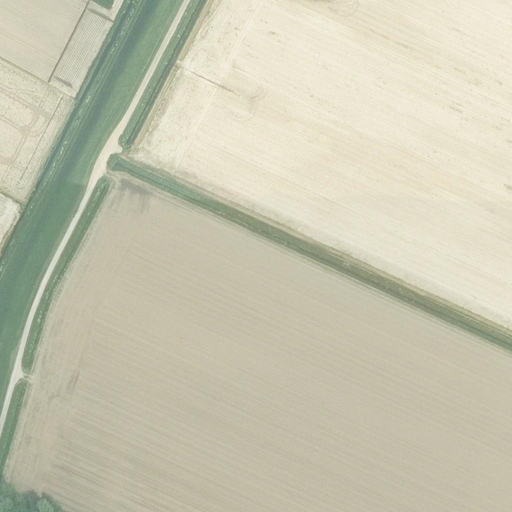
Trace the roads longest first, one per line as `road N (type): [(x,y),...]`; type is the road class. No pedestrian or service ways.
road 1 (unclassified): [(0,420),(31,313),(187,0)]
road 2 (track): [(0,288),(141,0)]
